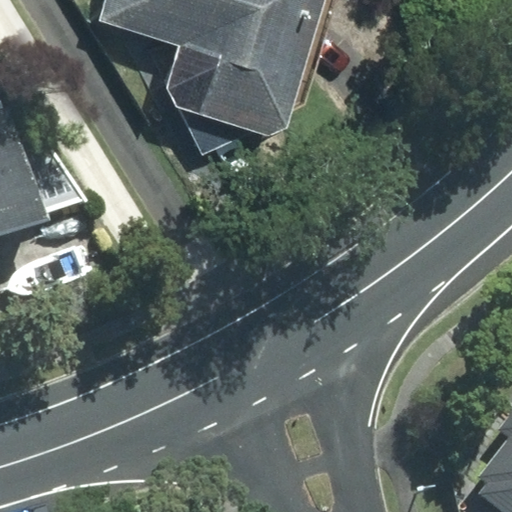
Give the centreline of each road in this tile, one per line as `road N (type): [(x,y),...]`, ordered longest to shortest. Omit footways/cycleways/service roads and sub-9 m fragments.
road 1 (residential): [(511,157),(430,237),(268,353)]
road 2 (residential): [(268,353),(88,438),(0,462)]
road 3 (residential): [(328,511),(268,353)]
